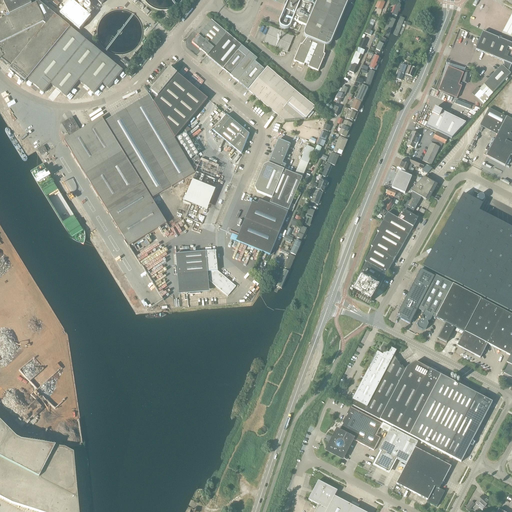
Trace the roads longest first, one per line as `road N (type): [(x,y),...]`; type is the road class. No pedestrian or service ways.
road 1 (unclassified): [(269,268),(387,0)]
road 2 (primary): [(332,296),(442,30)]
road 3 (unclassified): [(371,321),(456,178),(468,176),(511,199)]
road 4 (unclassified): [(224,226),(261,129),(170,50)]
road 5 (unclassified): [(151,301),(61,153),(56,110)]
road 6 (primary): [(256,511),(328,308)]
road 7 (unknown): [(0,271),(15,265),(23,272),(67,365),(70,397),(42,415)]
road 8 (unclassified): [(511,398),(371,321)]
road 9 (unclassified): [(56,110),(107,106),(145,82),(170,50)]
